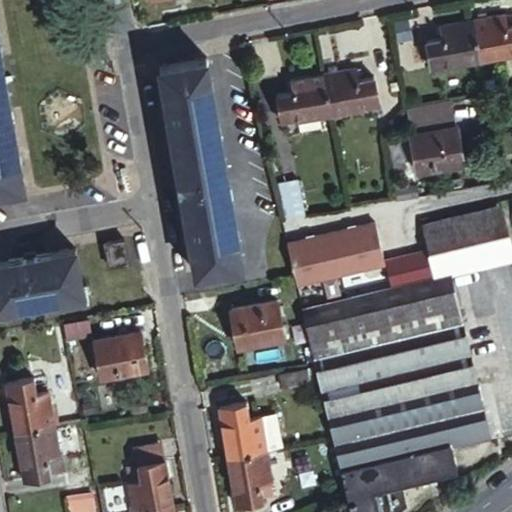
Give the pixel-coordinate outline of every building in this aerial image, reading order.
[(474,19),(482,59),(511,53),(511,24),(511,25),(508,13),(474,19)] [(433,68),(482,59),(474,19),(441,26),(443,37),(428,40),(433,68)] [(0,190),(27,186),(21,151),(16,151),(11,121),(16,120),(3,46),(0,46),(0,190)] [(161,63),(198,268),(245,260),(239,225),(234,226),(229,195),(234,194),(220,116),(215,116),(211,89),(216,88),(209,53),(161,63)] [(324,72),(331,110),(380,101),(375,73),(360,76),(358,66),(324,72)] [(282,119),(331,110),(324,72),(290,79),(292,89),(277,92),(282,119)] [(415,130),(421,169),(468,159),(461,122),(441,125),(438,108),(414,112),(417,130),(415,130)] [(289,217),(306,214),(297,178),(281,181),(289,217)] [(437,274),(452,271),(511,257),(511,240),(503,202),(424,221),(437,274)] [(298,280),(387,258),(377,219),(288,241),(298,280)] [(127,237),(111,239),(116,264),(132,261),(127,237)] [(80,248),(0,262),(0,306),(88,291),(80,248)] [(393,285),(435,275),(428,248),(387,258),(393,285)] [(304,306),(353,511),(381,511),(375,487),(458,468),(451,441),(492,432),(452,271),(437,274),(435,275),(393,285),(304,306)] [(280,298),(233,306),(240,343),(287,335),(280,298)] [(99,337),(99,340),(101,352),(105,375),(150,367),(143,329),(99,337)] [(307,367),(281,372),(283,385),(310,380),(307,367)] [(46,370),(36,372),(39,389),(49,388),(46,370)] [(8,377),(17,428),(56,421),(49,388),(39,389),(36,372),(8,377)] [(222,406),(231,453),(276,445),(291,442),(285,410),(257,414),(254,400),(222,406)] [(56,421),(17,428),(26,477),(54,471),(52,457),(62,456),(56,421)] [(138,463),(166,458),(163,441),(135,446),(138,463)] [(276,445),(231,453),(240,503),(271,498),(268,482),(282,480),(276,445)] [(64,470),(62,456),(52,457),(54,471),(64,470)] [(130,479),(136,511),(175,505),(166,458),(138,463),(141,478),(130,479)] [(127,465),(130,479),(141,478),(138,463),(127,465)] [(70,511),(94,511),(97,511),(95,495),(69,500),(70,511)]
